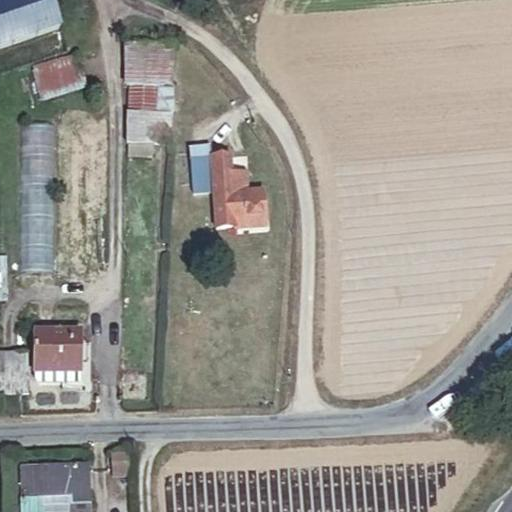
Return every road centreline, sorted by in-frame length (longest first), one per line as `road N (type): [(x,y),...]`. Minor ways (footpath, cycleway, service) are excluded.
road 1 (unclassified): [(0,428),(290,428),(421,416),(456,388),(511,313)]
road 2 (track): [(119,0),(216,48),(282,133),(305,198),(290,428)]
